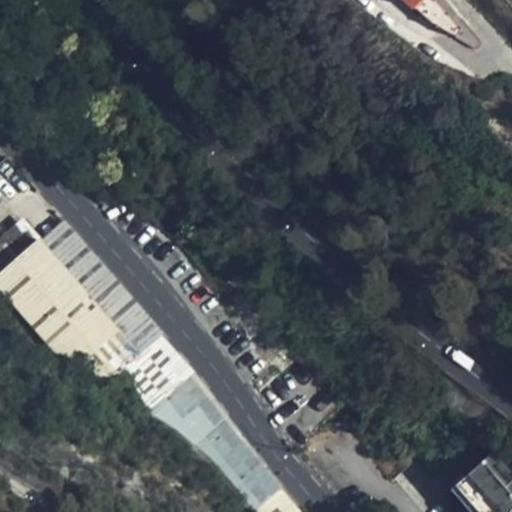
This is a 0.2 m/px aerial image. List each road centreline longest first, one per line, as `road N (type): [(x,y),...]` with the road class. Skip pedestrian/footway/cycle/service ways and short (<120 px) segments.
road 1 (tertiary): [(511,399),(356,284),(83,0)]
road 2 (tertiary): [(0,127),(172,314),(323,511)]
